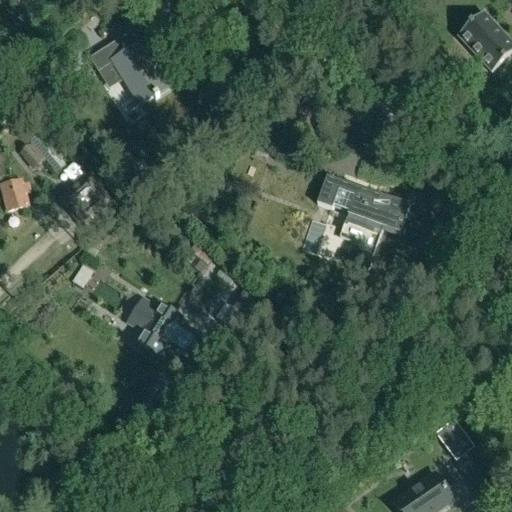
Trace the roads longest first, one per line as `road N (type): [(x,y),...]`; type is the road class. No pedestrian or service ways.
road 1 (track): [(511,199),(413,133),(250,0)]
road 2 (track): [(211,511),(0,359)]
